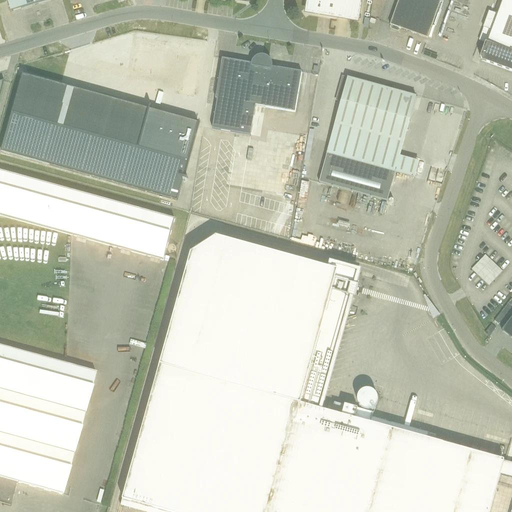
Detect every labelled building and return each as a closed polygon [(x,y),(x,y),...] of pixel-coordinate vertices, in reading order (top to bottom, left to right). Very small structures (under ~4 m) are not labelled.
[(7,0),(11,11),(48,0),(7,0)] [(357,21),(360,0),(308,0),(307,12),(357,21)] [(428,38),(441,0),(398,0),(390,25),(391,25),(391,28),(391,29),(397,31),(399,31),(400,28),(428,38)] [(480,38),(486,41),(480,58),(482,61),(511,72),(511,0),(503,0),(493,28),(485,25),(480,38)] [(302,72),(272,67),(268,62),(258,60),(252,64),(222,59),(215,99),(217,99),(212,129),(251,135),(256,106),(295,113),(302,72)] [(199,122),(23,74),(1,153),(177,201),(199,122)] [(377,86),(376,87),(349,80),(343,78),(337,100),(342,101),(335,125),(327,154),(319,183),(387,201),(395,173),(400,157),(403,144),(416,97),(377,86)] [(0,215),(163,260),(175,219),(0,171),(0,215)] [(338,271),(217,237),(191,253),(121,498),(168,511),(489,511),(500,473),(511,476),(511,466),(503,464),(504,463),(370,424),(373,414),(345,406),(342,416),(300,404),(332,293),(336,294),(340,281),(336,280),(338,271)] [(485,255),(472,270),(489,286),(503,271),(485,255)] [(511,317),(502,330),(511,338),(511,317)] [(62,495),(96,373),(0,346),(0,502),(10,506),(16,483),(62,495)] [(341,393),(339,401),(349,403),(350,395),(341,393)]
